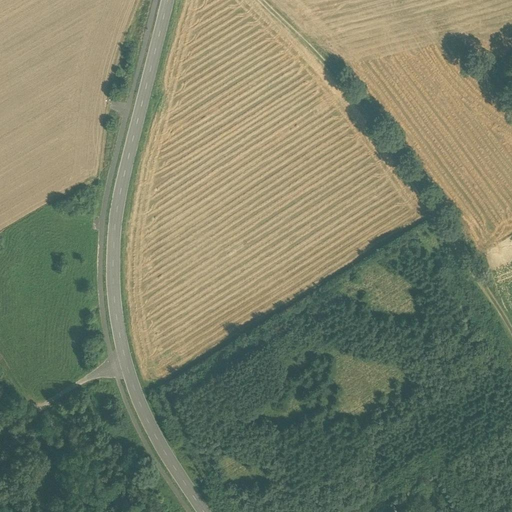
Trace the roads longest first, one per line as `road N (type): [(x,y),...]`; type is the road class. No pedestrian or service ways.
road 1 (tertiary): [(202,511),(140,409),(113,288),(118,193),(166,0)]
road 2 (track): [(262,0),(328,66),(511,324)]
road 3 (track): [(125,362),(42,404),(15,385),(0,361)]
